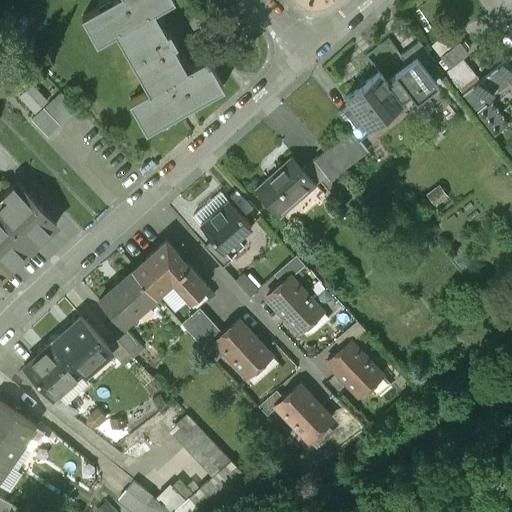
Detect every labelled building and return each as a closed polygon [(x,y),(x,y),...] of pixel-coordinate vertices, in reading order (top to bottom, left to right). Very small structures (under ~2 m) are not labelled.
[(169,33),(167,35),(154,11),(174,0),(112,0),(84,16),(98,42),(117,31),(150,90),(131,100),(147,130),(223,87),(207,58),(187,70),(174,46),(176,45),(176,46),(178,45),(170,32),(169,33)] [(434,59),(420,40),(400,55),(407,63),(417,56),(425,66),(434,59)] [(492,103),(487,107),(482,102),(511,78),(511,55),(463,93),(495,136),(509,125),(492,103)] [(396,75),(387,82),(401,100),(410,93),(417,101),(439,84),(425,66),(417,56),(407,63),(395,73),(396,75)] [(477,75),(463,58),(445,71),(459,89),(477,75)] [(387,82),(379,71),(345,97),(350,104),(369,128),(403,101),(401,100),(387,82)] [(61,92),(44,108),(32,119),(48,136),(78,109),(61,92)] [(369,128),(350,104),(338,113),(352,131),(359,141),(372,131),(369,128)] [(359,141),(352,131),(328,149),(344,169),(368,152),(359,141)] [(344,169),(328,149),(314,160),(317,163),(330,180),(344,169)] [(254,189),(286,225),(322,193),(290,157),(254,189)] [(57,224),(16,181),(4,194),(7,198),(0,204),(0,258),(10,269),(30,249),(29,248),(35,243),(36,244),(57,224)] [(216,240),(224,250),(225,249),(251,226),(228,200),(201,224),(216,240)] [(207,285),(167,240),(145,259),(147,261),(135,272),(156,296),(171,283),(188,302),(207,285)] [(224,250),(216,240),(205,246),(223,267),(232,259),(225,249),(224,250)] [(296,254),(274,274),(282,283),(291,275),(292,276),(305,264),(296,254)] [(0,258),(0,278),(10,269),(0,258)] [(129,280),(117,290),(115,287),(100,301),(122,326),(156,296),(135,272),(127,278),(129,280)] [(257,289),(244,275),(236,282),(249,296),(257,289)] [(282,283),(267,297),(299,333),(323,312),(292,276),(291,275),(282,283)] [(200,309),(182,325),(198,342),(216,326),(200,309)] [(82,316),(53,342),(81,374),(84,377),(112,352),(113,352),(109,347),(82,316)] [(217,344),(247,379),(271,358),(240,322),(223,335),(216,343),(217,344)] [(357,323),(335,343),(343,351),(351,344),(352,344),(353,345),(366,334),(357,323)] [(216,326),(198,342),(207,353),(217,344),(216,343),(223,335),(216,326)] [(144,348),(128,330),(117,340),(134,357),(144,348)] [(134,357),(117,340),(109,347),(113,352),(112,352),(124,366),(134,357)] [(53,342),(25,367),(53,399),(81,374),(53,342)] [(343,351),(328,366),(360,402),(370,393),(378,401),(391,389),(353,345),(352,344),(351,344),(343,351)] [(278,412),(309,447),(333,426),(301,390),(285,404),(277,411),(277,412),(278,412)] [(277,395),(259,411),(268,421),(278,412),(277,412),(277,411),(285,404),(277,395)] [(36,429),(0,404),(0,431),(23,447),(36,429)] [(190,421),(174,436),(215,483),(180,511),(237,511),(257,495),(190,421)] [(23,447),(0,431),(0,457),(10,464),(23,447)] [(0,479),(10,464),(0,457),(0,479)] [(10,511),(13,505),(0,497),(0,511),(10,511)]
